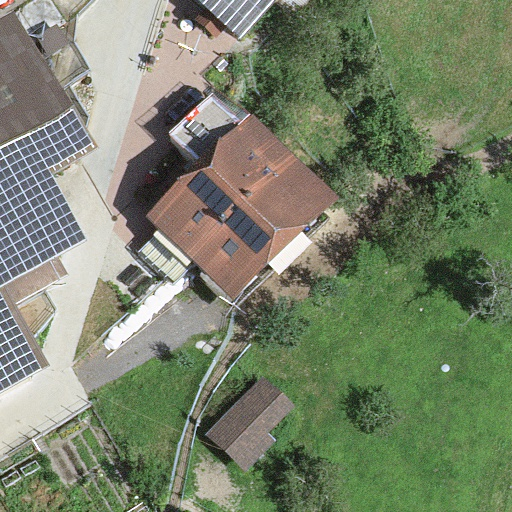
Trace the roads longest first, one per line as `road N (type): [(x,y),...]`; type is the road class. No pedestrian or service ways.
road 1 (track): [(511,156),(361,232),(244,352),(171,347),(0,440)]
road 2 (unknown): [(135,0),(105,199),(171,347)]
